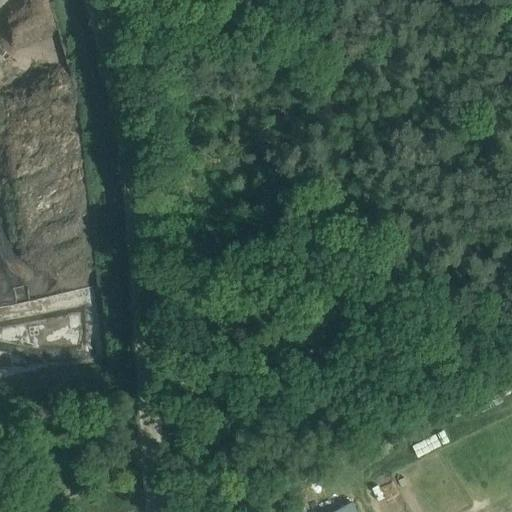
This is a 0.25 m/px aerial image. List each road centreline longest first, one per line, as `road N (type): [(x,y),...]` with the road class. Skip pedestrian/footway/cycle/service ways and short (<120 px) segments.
road 1 (unclassified): [(155,511),(128,172),(86,0)]
road 2 (track): [(39,511),(149,430)]
